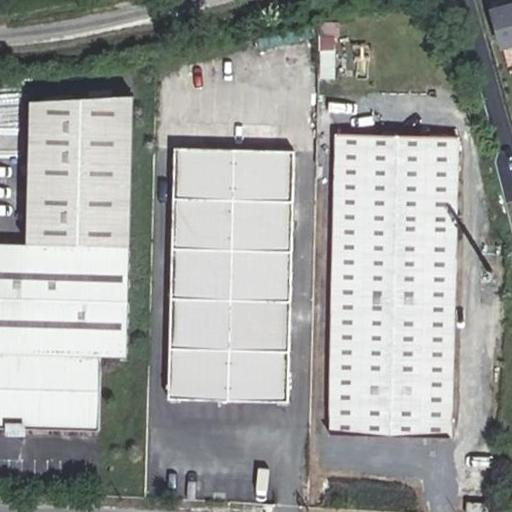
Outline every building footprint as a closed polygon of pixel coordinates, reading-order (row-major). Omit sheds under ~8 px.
[(511,0),(506,0),(487,5),(498,47),(511,43),(511,0)] [(0,425),(102,428),(105,354),(130,355),(134,244),(139,95),(28,90),(25,241),(0,240),(0,425)] [(463,432),(458,137),(336,138),(337,432),(463,432)] [(299,403),(298,149),(174,153),(173,403),(299,403)] [(487,506),(467,507),(466,511),(493,511),(494,500),(488,500),(487,506)]
